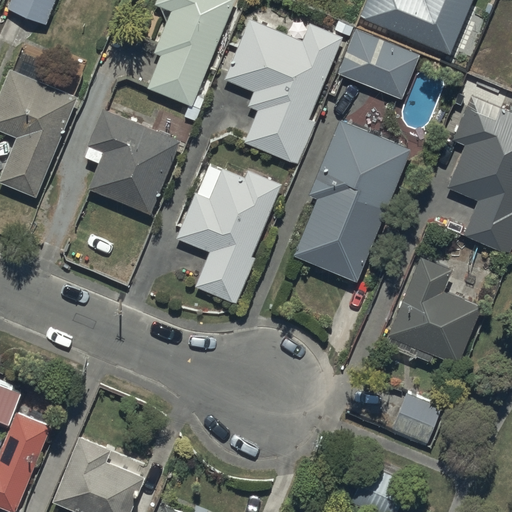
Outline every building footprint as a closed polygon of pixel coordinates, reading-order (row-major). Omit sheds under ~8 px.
[(7,0),(7,2),(46,17),(52,0),(7,0)] [(147,80),(191,98),(231,0),(162,0),(170,3),(153,45),(160,48),(147,80)] [(450,46),(469,0),(363,0),(360,9),(450,46)] [(244,136),(298,158),(315,116),(308,113),(342,30),(309,16),(302,34),(249,12),(224,72),(254,84),(248,99),(257,103),(244,136)] [(334,24),(349,31),(353,21),(338,15),(334,24)] [(336,66),(401,92),(419,48),(354,22),(336,66)] [(0,167),(0,174),(36,189),(77,88),(9,60),(0,82),(0,122),(16,129),(0,167)] [(463,228),(509,247),(511,240),(511,105),(470,88),(452,133),(464,138),(446,181),(477,193),(463,228)] [(87,180),(150,206),(180,132),(102,99),(87,137),(102,143),(87,180)] [(293,246),(356,272),(410,140),(339,111),(308,186),(316,189),(293,246)] [(195,279),(236,296),(255,252),(251,250),(281,177),(247,163),(244,171),(221,161),(220,163),(209,158),(197,187),(195,186),(176,231),(209,245),(195,279)] [(387,327),(457,355),(481,298),(443,282),(452,261),(419,248),(387,327)] [(0,409),(8,413),(20,385),(0,376),(0,409)] [(369,418),(425,440),(441,401),(386,378),(369,418)] [(0,499),(15,506),(51,418),(16,404),(0,442),(0,499)] [(130,511),(128,511),(145,469),(106,454),(111,442),(79,429),(52,495),(94,511),(130,511)] [(366,458),(349,497),(384,511),(393,511),(409,476),(366,458)] [(199,511),(163,497),(157,511),(199,511)]
